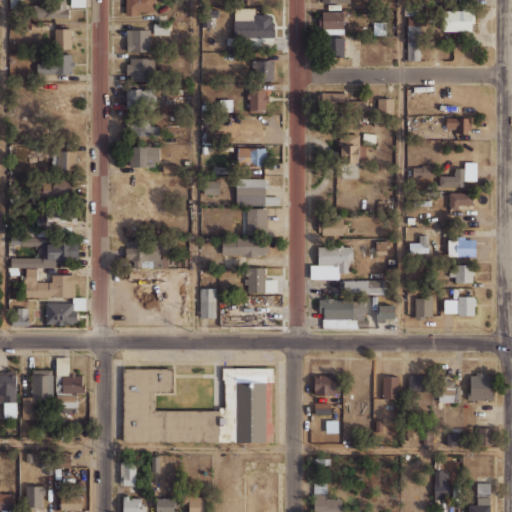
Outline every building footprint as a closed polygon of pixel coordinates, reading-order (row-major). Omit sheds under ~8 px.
[(9,0),(10,9),(22,8),(22,0),(9,0)] [(42,0),(42,16),(66,16),(66,0),(42,0)] [(125,0),(126,14),(155,14),(155,0),(125,0)] [(403,0),(404,15),(417,15),(416,0),(403,0)] [(461,9),(461,8),(474,8),(474,22),(471,22),(471,31),(442,31),(442,10),(461,9)] [(199,10),(199,28),(210,27),(210,17),(219,17),(218,9),(199,10)] [(321,11),(322,28),(342,28),(342,11),(321,11)] [(235,20),(235,36),(272,36),(272,14),(253,14),(253,20),(235,20)] [(29,21),(29,29),(43,29),(42,20),(29,21)] [(372,22),(373,35),(386,34),(385,21),(372,22)] [(153,23),(154,34),(169,34),(169,23),(153,23)] [(406,26),(419,25),(420,60),(407,60),(406,26)] [(54,28),(54,48),(71,48),(71,28),(54,28)] [(125,29),(126,52),(153,50),(152,28),(125,29)] [(323,38),(323,57),(344,57),(344,38),(323,38)] [(51,55),(51,73),(71,72),(71,55),(51,55)] [(129,57),(128,78),(158,79),(159,58),(129,57)] [(250,61),(250,81),(273,80),(272,60),(250,61)] [(249,89),(251,110),(265,109),(264,88),(249,89)] [(125,91),(125,108),(152,108),(152,91),(125,91)] [(346,106),(347,93),(321,92),(321,105),(346,106)] [(378,97),(377,112),(393,114),(395,98),(378,97)] [(219,100),(219,112),(231,112),(231,100),(219,100)] [(367,101),(352,101),(352,109),(367,109),(367,101)] [(467,133),(467,130),(471,130),(471,120),(468,120),(468,118),(446,117),(445,129),(457,129),(457,133),(467,133)] [(131,118),(131,136),(158,136),(159,126),(149,126),(149,119),(131,118)] [(364,132),(376,135),(374,146),(362,144),(364,132)] [(339,134),(341,164),(359,164),(358,133),(339,134)] [(164,135),(165,143),(175,142),(175,134),(164,135)] [(237,147),(238,164),(267,164),(266,146),(237,147)] [(129,147),(129,167),(158,166),(158,147),(129,147)] [(56,150),(58,170),(77,169),(75,148),(56,150)] [(161,165),(162,173),(176,173),(176,164),(161,165)] [(212,165),(212,174),(235,173),(235,164),(212,165)] [(435,176),(434,167),(412,167),(412,177),(435,176)] [(439,175),(461,175),(461,186),(438,186),(439,175)] [(235,179),(235,204),(264,204),(264,179),(235,179)] [(40,180),(41,200),(69,200),(68,180),(40,180)] [(202,181),(203,195),(220,193),(219,180),(202,181)] [(472,205),(473,192),(449,192),(449,208),(458,208),(458,205),(472,205)] [(247,207),(246,233),(266,234),(267,208),(247,207)] [(29,214),(29,234),(63,234),(63,214),(29,214)] [(318,220),(343,220),(343,223),(348,223),(347,232),(343,232),(343,235),(318,235),(318,220)] [(409,242),(419,242),(419,235),(428,234),(428,252),(409,253),(409,242)] [(221,236),(221,255),(265,256),(266,237),(221,236)] [(448,239),(455,239),(455,236),(464,236),(464,239),(474,239),(475,256),(448,255),(448,239)] [(125,238),(126,266),(165,265),(165,237),(125,238)] [(10,256),(10,266),(78,268),(79,239),(10,238),(10,243),(41,244),(41,257),(10,256)] [(374,242),(376,255),(387,254),(385,241),(374,242)] [(317,246),(352,246),(352,258),(349,258),(349,272),(326,272),(326,265),(317,265),(317,246)] [(448,264),(472,264),(472,282),(454,282),(454,276),(448,276),(448,264)] [(25,268),(25,297),(72,298),(72,275),(52,275),(52,282),(36,282),(36,269),(25,268)] [(246,268),(246,293),(265,293),(265,268),(246,268)] [(343,279),(387,281),(387,294),(343,292),(343,279)] [(199,288),(200,317),(216,317),(215,287),(199,288)] [(458,296),(473,296),(473,316),(457,315),(458,296)] [(365,320),(365,313),(367,313),(368,306),(365,306),(365,298),(323,297),(319,299),(318,312),(322,312),(322,328),(357,328),(357,320),(365,320)] [(415,297),(432,297),(432,316),(424,316),(424,319),(415,319),(415,297)] [(45,303),(46,324),(77,322),(76,301),(45,303)] [(384,322),(384,318),(394,318),(394,305),(379,305),(379,314),(376,314),(376,322),(384,322)] [(10,308),(11,326),(28,325),(27,308),(10,308)] [(56,356),(56,400),(75,399),(75,393),(84,393),(84,372),(70,372),(70,355),(56,356)] [(272,367),(272,443),(121,442),(121,368),(172,368),(172,391),(154,390),(154,411),(219,411),(218,407),(224,407),(224,379),(221,379),(221,367),(272,367)] [(0,371),(0,401),(15,402),(16,372),(0,371)] [(312,375),(343,374),(343,395),(312,395),(312,375)] [(408,374),(428,375),(428,390),(407,390),(408,374)] [(31,375),(32,395),(52,394),(53,375),(31,375)] [(468,375),(492,376),(490,402),(466,401),(468,375)] [(381,376),(398,376),(398,398),(382,399),(381,376)] [(437,378),(461,379),(460,405),(436,404),(437,378)] [(21,397),(22,419),(39,418),(39,397),(21,397)] [(314,413),(314,403),(330,403),(330,413),(314,413)] [(406,437),(419,437),(419,421),(405,421),(406,437)] [(423,430),(430,430),(429,445),(422,444),(423,430)] [(445,435),(468,436),(467,447),(445,446),(445,435)] [(150,454),(160,454),(160,471),(151,471),(150,454)] [(123,462),(123,485),(136,485),(136,462),(123,462)] [(434,470),(443,469),(443,477),(446,477),(446,482),(448,482),(449,498),(434,498),(434,470)] [(326,493),(326,482),(313,482),(313,493),(326,493)] [(476,483),(489,483),(490,496),(476,496),(476,483)] [(42,494),(45,494),(45,485),(25,485),(25,510),(35,510),(35,506),(42,506),(42,494)] [(451,486),(460,486),(460,502),(451,502),(451,486)] [(205,511),(205,496),(193,496),(193,491),(181,492),(181,504),(185,504),(185,502),(188,500),(188,511),(205,511)] [(0,493),(13,493),(13,509),(0,509),(0,493)] [(314,511),(314,493),(327,493),(327,498),(341,499),(341,511),(314,511)] [(81,509),(81,496),(60,496),(60,509),(81,509)] [(122,511),(122,496),(129,496),(129,497),(140,497),(141,505),(146,505),(146,511),(122,511)] [(489,497),(489,511),(467,511),(467,504),(476,504),(476,497),(489,497)] [(156,498),(156,511),(174,511),(174,508),(176,508),(176,498),(156,498)]
